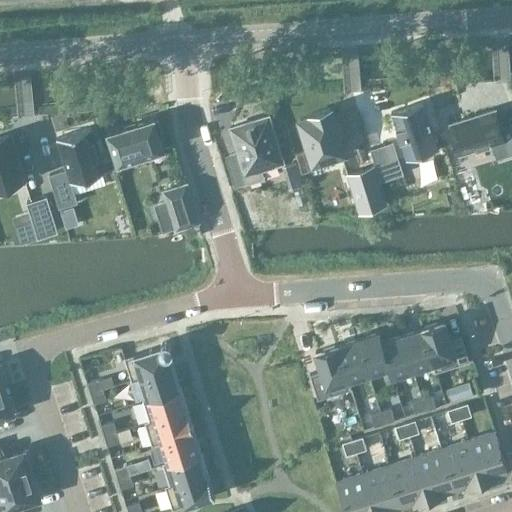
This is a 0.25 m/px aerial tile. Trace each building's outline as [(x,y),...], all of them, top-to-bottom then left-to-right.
[(392,111),(391,112),(392,112),(407,158),(405,158),(406,159),(407,159),(407,158),(437,148),(437,149),(439,148),(438,148),(437,148),(423,102),(424,102),(423,101),(422,102),(392,112),(392,111)] [(300,120),(313,162),(343,152),(330,108),(311,114),(311,116),(300,120)] [(494,110),(450,124),(459,154),(492,144),(497,157),(511,152),(511,122),(500,127),(494,110)] [(238,152),(226,156),(235,185),(261,177),(259,169),(280,162),(280,163),(282,162),(282,160),(281,160),(268,118),(269,118),(268,116),(266,116),(232,127),(230,127),(231,129),(238,152)] [(119,163),(129,160),(161,149),(161,150),(163,149),(162,147),(159,136),(163,135),(158,120),(154,121),(154,120),(153,118),(151,119),(136,124),(136,123),(124,127),(125,127),(109,132),(107,133),(108,135),(114,153),(116,161),(116,162),(117,164),(119,163)] [(66,169),(49,174),(59,207),(77,202),(71,182),(105,172),(91,127),(56,138),(66,169)] [(10,134),(0,137),(0,187),(25,180),(10,134)] [(399,160),(376,168),(380,181),(403,174),(399,160)] [(374,165),(347,174),(359,212),(386,204),(374,165)] [(46,196),(26,202),(37,237),(57,231),(46,196)] [(172,213),(170,213),(175,229),(177,228),(196,222),(198,221),(198,219),(197,219),(193,206),(191,206),(191,207),(172,213)] [(421,328),(421,329),(432,362),(435,371),(469,361),(461,336),(449,339),(443,320),(421,328)] [(402,335),(412,368),(432,362),(421,329),(402,335)] [(377,333),(388,366),(391,375),(412,368),(402,335),(382,341),(379,332),(377,333)] [(388,366),(377,333),(358,339),(368,372),(388,366)] [(368,372),(358,339),(338,345),(349,379),(368,372)] [(174,366),(169,351),(170,351),(170,350),(170,349),(171,349),(171,348),(171,347),(171,346),(171,345),(170,345),(170,344),(170,343),(169,343),(169,342),(168,342),(167,342),(167,341),(166,341),(165,341),(164,341),(163,341),(163,342),(162,342),(162,343),(161,343),(161,344),(160,344),(160,345),(160,346),(124,358),(132,381),(141,378),(140,377),(174,366)] [(349,379),(338,345),(337,344),(315,351),(321,370),(310,374),(317,399),(330,394),(327,385),(349,379)] [(181,388),(174,366),(140,377),(141,378),(147,397),(147,398),(181,388)] [(86,381),(90,393),(100,390),(96,378),(86,381)] [(4,388),(0,389),(0,414),(15,410),(11,396),(7,398),(4,388)] [(187,409),(181,388),(147,398),(147,397),(142,399),(149,420),(149,421),(187,409)] [(91,396),(94,405),(104,402),(100,390),(90,393),(91,396)] [(421,398),(425,410),(435,407),(431,395),(421,398)] [(425,410),(421,398),(412,401),(415,413),(425,410)] [(457,406),(461,418),(471,415),(467,403),(457,406)] [(447,409),(451,422),(461,418),(457,406),(447,409)] [(380,411),(384,423),(394,420),(390,408),(380,411)] [(149,420),(145,422),(152,445),(161,442),(161,441),(194,430),(187,409),(149,421),(149,420)] [(384,423),(380,411),(370,414),(374,426),(384,423)] [(409,435),(419,432),(415,420),(405,423),(409,435)] [(113,422),(101,426),(104,435),(116,431),(113,422)] [(409,435),(405,423),(395,426),(399,438),(409,435)] [(201,452),(194,430),(161,441),(161,442),(167,462),(168,462),(201,452)] [(481,482),(497,477),(497,475),(508,472),(495,430),(468,439),(481,482)] [(116,431),(104,435),(107,445),(119,441),(116,431)] [(352,439),(356,452),(366,449),(362,436),(352,439)] [(356,452),(352,439),(342,443),(346,455),(356,452)] [(481,482),(468,439),(442,447),(455,489),(465,485),(466,487),(481,482)] [(455,489),(442,447),(415,456),(429,499),(445,494),(444,492),(455,489)] [(0,483),(8,481),(31,474),(28,464),(32,463),(28,450),(1,458),(0,454),(0,483)] [(167,462),(163,463),(170,484),(170,485),(208,473),(201,452),(168,462),(167,462)] [(389,464),(402,505),(412,502),(413,504),(429,499),(415,456),(389,464)] [(113,466),(117,478),(127,475),(123,463),(113,466)] [(402,505),(389,464),(362,472),(374,511),(386,511),(392,510),(391,509),(402,505)] [(374,511),(362,472),(335,481),(345,511),(374,511)] [(170,484),(165,486),(172,509),(215,495),(208,473),(170,485),(170,484)] [(8,481),(0,483),(0,508),(42,495),(38,482),(34,483),(34,481),(31,474),(8,481)] [(117,478),(121,491),(131,488),(127,475),(117,478)] [(141,511),(139,502),(127,506),(128,511),(141,511)]
